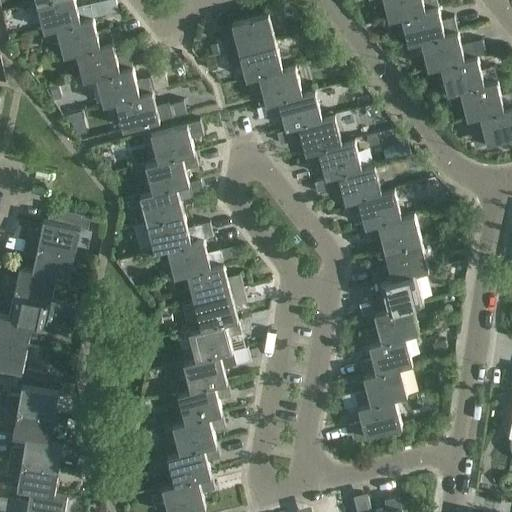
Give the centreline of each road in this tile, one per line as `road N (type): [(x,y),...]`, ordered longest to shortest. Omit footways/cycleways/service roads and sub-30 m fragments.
road 1 (residential): [(330,288),(325,244),(257,163),(237,163),(231,202),(288,270),(287,284)]
road 2 (residential): [(457,458),(494,181)]
road 3 (residential): [(494,181),(463,172),(439,149),(321,0)]
road 4 (residential): [(287,284),(257,464),(262,486),(278,493),(303,485)]
road 5 (residential): [(303,485),(330,288)]
road 6 (residential): [(303,485),(457,458)]
